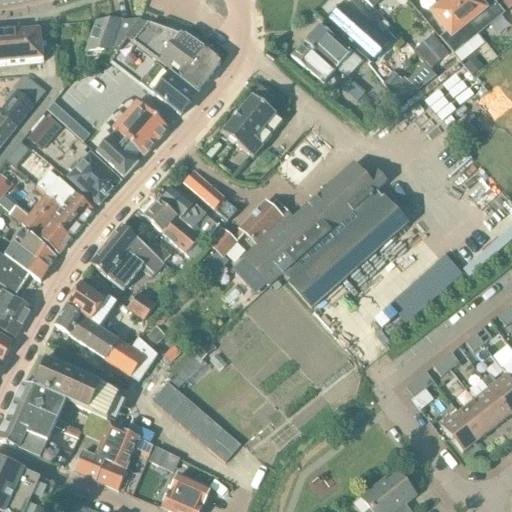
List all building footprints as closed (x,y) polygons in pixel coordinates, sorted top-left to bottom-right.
[(362,0),(372,10),(382,0),(362,0)] [(456,43),(473,30),(448,0),(431,13),(456,43)] [(477,0),(447,0),(448,0),(473,30),(498,9),(491,0),(489,0),(482,6),(477,0)] [(511,0),(499,0),(509,11),(511,8),(511,0)] [(341,9),(327,25),(342,38),(370,64),(384,48),(390,42),(346,3),(341,9)] [(117,56),(128,41),(127,40),(140,22),(97,25),(86,55),(106,54),(111,53),(112,51),(117,56)] [(182,83),(198,95),(221,66),(204,53),(182,37),(140,22),(127,40),(128,41),(158,64),(182,83)] [(320,26),(305,43),(332,68),(331,69),(335,73),(345,81),(340,87),(345,91),(344,92),(364,111),(372,103),(365,96),(366,95),(348,79),(362,63),(352,54),(335,39),(335,40),(320,26)] [(40,31),(0,34),(0,67),(43,64),(40,31)] [(419,57),(432,74),(454,57),(458,61),(461,58),(444,37),(419,57)] [(117,56),(111,64),(141,86),(143,84),(156,67),(158,64),(128,41),(117,56)] [(323,87),(335,73),(331,69),(332,68),(305,43),(291,58),(315,80),(323,87)] [(481,70),(474,61),(465,68),(472,77),(481,70)] [(404,83),(382,62),(372,71),(393,92),(389,95),(399,106),(411,94),(403,84),(404,83)] [(141,86),(140,88),(165,106),(181,118),(197,98),(181,86),(156,67),(143,84),(141,86)] [(76,72),(64,73),(64,81),(77,80),(76,72)] [(0,113),(0,116),(16,130),(44,95),(29,82),(22,80),(12,92),(15,94),(0,113)] [(511,102),(501,87),(476,106),(490,122),(504,112),(506,114),(511,109),(511,102)] [(222,135),(252,160),(283,123),(252,98),(222,135)] [(141,104),(127,118),(158,146),(172,132),(141,104)] [(54,105),(47,113),(59,123),(83,145),(90,137),(66,116),(54,105)] [(374,114),(362,124),(368,133),(383,125),(374,114)] [(0,149),(16,130),(0,116),(0,149)] [(47,118),(27,141),(41,153),(51,141),(61,129),(47,118)] [(127,118),(114,131),(144,160),(158,146),(127,118)] [(312,130),(276,170),(295,189),(332,150),(312,130)] [(116,135),(95,157),(123,183),(124,182),(138,167),(144,160),(116,135)] [(215,142),(204,156),(211,161),(222,148),(215,142)] [(21,146),(7,163),(16,170),(30,153),(21,146)] [(92,158),(81,170),(80,171),(75,166),(70,171),(75,176),(69,183),(99,208),(121,185),(106,171),(92,158)] [(276,203),(270,209),(265,205),(240,232),(257,248),(244,259),(270,288),(283,276),(377,193),(386,185),(377,175),(368,183),(354,166),(293,220),(288,214),(276,203)] [(51,226),(71,242),(94,213),(49,174),(37,188),(47,196),(63,210),(51,226)] [(184,186),(228,225),(237,214),(194,175),(184,186)] [(0,180),(0,200),(10,188),(0,180)] [(173,189),(160,204),(174,217),(201,240),(208,246),(221,232),(193,206),(192,207),(173,189)] [(377,193),(283,276),(289,283),(287,284),(309,307),(409,222),(383,195),(380,197),(377,193)] [(51,226),(63,210),(47,196),(28,219),(16,209),(10,217),(39,241),(51,226)] [(144,219),(158,232),(160,234),(174,217),(160,204),(158,203),(144,219)] [(160,234),(185,257),(193,264),(208,249),(200,241),(201,240),(174,217),(160,234)] [(71,242),(51,226),(39,241),(59,257),(71,242)] [(165,264),(159,259),(147,249),(137,240),(122,228),(91,266),(106,279),(122,292),(141,270),(152,280),(165,264)] [(238,245),(223,231),(208,247),(224,261),(238,245)] [(56,259),(41,246),(22,233),(13,247),(48,272),(56,259)] [(154,240),(147,249),(159,259),(167,251),(154,240)] [(13,247),(4,260),(30,277),(41,285),(48,272),(13,247)] [(0,286),(17,297),(30,277),(4,260),(0,257),(0,286)] [(247,279),(234,291),(241,298),(253,286),(247,279)] [(277,284),(271,288),(276,293),(281,288),(277,284)] [(80,285),(67,306),(84,317),(100,328),(114,309),(96,297),(97,296),(80,285)] [(0,331),(15,341),(33,311),(3,294),(1,297),(0,296),(0,331)] [(155,308),(140,296),(127,312),(143,324),(155,308)] [(55,327),(68,337),(79,317),(66,308),(55,327)] [(506,329),(511,324),(511,318),(507,312),(498,319),(506,329)] [(68,337),(82,346),(87,349),(99,331),(79,317),(68,337)] [(138,337),(145,327),(138,321),(130,332),(138,337)] [(158,329),(145,340),(154,350),(166,339),(158,329)] [(492,340),(483,330),(474,337),(483,347),(492,340)] [(87,349),(105,362),(117,344),(99,331),(87,349)] [(0,366),(1,367),(14,345),(0,337),(0,366)] [(474,354),(483,347),(474,337),(465,344),(474,354)] [(209,343),(167,380),(178,391),(207,365),(201,359),(214,348),(209,343)] [(117,344),(105,362),(138,384),(135,389),(148,397),(163,376),(153,368),(150,373),(133,361),(129,354),(125,349),(117,344)] [(217,355),(209,363),(220,374),(227,367),(217,355)] [(442,362),(450,372),(459,365),(451,355),(442,362)] [(31,388),(53,398),(53,397),(108,422),(118,398),(101,387),(68,371),(45,360),(31,388)] [(441,379),(450,372),(442,362),(433,369),(441,379)] [(511,362),(501,371),(506,377),(505,377),(508,381),(509,381),(511,385),(511,362)] [(426,374),(406,390),(414,400),(434,385),(426,374)] [(511,385),(509,381),(508,381),(505,377),(496,385),(491,379),(485,384),(490,390),(511,417),(511,416),(511,385)] [(53,398),(31,388),(23,384),(14,404),(57,422),(65,404),(52,398),(53,398)] [(168,385),(152,403),(162,411),(177,393),(172,388),(168,385)] [(495,430),(511,417),(490,390),(473,402),(495,430)] [(177,393),(162,411),(171,419),(186,401),(177,393)] [(186,401),(171,419),(180,427),(195,409),(186,401)] [(479,443),(495,430),(473,402),(458,414),(455,410),(454,411),(479,443)] [(9,417),(6,422),(26,431),(24,434),(47,445),(57,422),(14,404),(9,417)] [(195,409),(180,427),(189,434),(204,416),(195,409)] [(479,443),(454,411),(450,415),(452,419),(441,428),(463,455),(479,443)] [(189,434),(198,442),(213,424),(204,416),(189,434)] [(100,444),(110,425),(92,417),(83,435),(100,444)] [(0,436),(0,443),(40,461),(47,445),(24,434),(26,431),(6,422),(0,436)] [(213,424),(198,442),(207,450),(215,441),(222,432),(213,424)] [(74,474),(97,484),(105,465),(127,473),(135,448),(139,439),(127,433),(119,430),(110,426),(96,460),(82,455),(74,474)] [(222,432),(215,441),(233,457),(241,448),(222,432)] [(215,441),(207,450),(225,466),(233,457),(215,441)] [(156,450),(149,465),(161,471),(173,477),(180,462),(156,450)] [(56,457),(53,464),(63,469),(67,462),(56,457)] [(25,511),(40,481),(24,473),(0,461),(0,511),(25,511)] [(118,493),(126,475),(127,473),(105,465),(97,484),(118,493)] [(170,492),(162,511),(164,511),(200,511),(206,500),(210,491),(178,476),(173,485),(170,492)] [(398,511),(416,498),(399,476),(386,486),(384,483),(361,500),(370,511),(369,511),(398,511)] [(61,511),(74,511),(78,506),(67,501),(61,511)]
